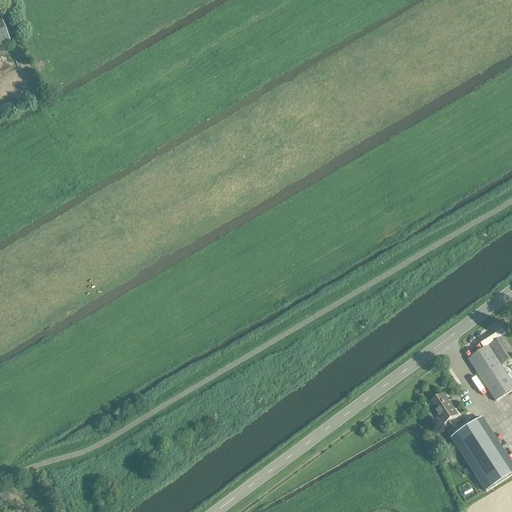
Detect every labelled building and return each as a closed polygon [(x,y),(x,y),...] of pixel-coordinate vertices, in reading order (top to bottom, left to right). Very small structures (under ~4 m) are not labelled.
[(0,16),(0,48),(11,44),(0,16)] [(511,359),(511,350),(503,337),(490,346),(503,366),(511,359)] [(511,391),(511,383),(488,347),(468,360),(496,402),(511,391)] [(443,395),(429,404),(443,425),(457,416),(452,408),(449,403),(443,395)] [(511,464),(482,419),(451,438),(486,492),(511,475),(511,464)]
